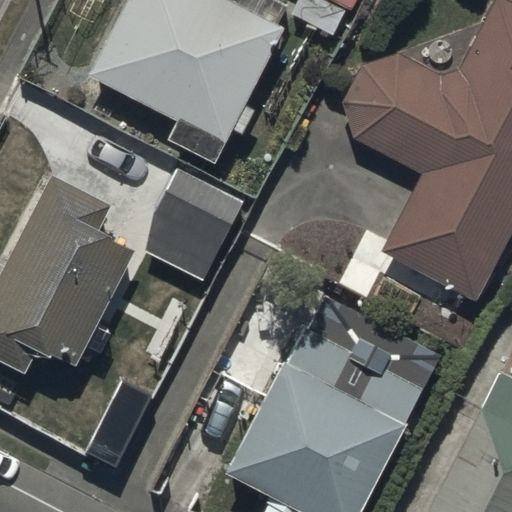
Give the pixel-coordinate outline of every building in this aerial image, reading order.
[(213,161),(281,26),(227,0),(129,0),(94,71),(177,113),(165,137),(213,161)] [(299,0),(293,13),(339,36),(357,0),(299,0)] [(511,3),(504,0),(492,0),(456,72),(469,78),(464,87),(396,53),(365,63),(347,100),(356,132),(425,166),(384,247),(475,292),(511,219),(511,3)] [(242,202),(175,169),(137,245),(204,278),(242,202)] [(40,334),(75,352),(129,246),(93,229),(108,199),(53,172),(0,277),(0,356),(3,351),(25,363),(40,334)] [(230,470),(313,511),(355,511),(416,392),(307,338),(294,362),(287,358),(230,470)] [(257,384),(218,363),(187,420),(226,442),(257,384)] [(511,511),(511,371),(500,365),(421,511),(511,511)]
